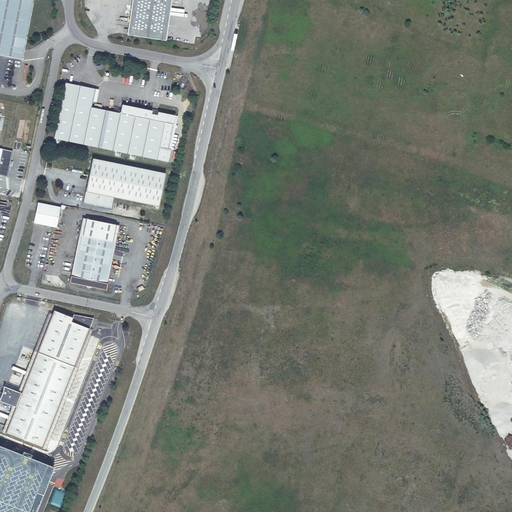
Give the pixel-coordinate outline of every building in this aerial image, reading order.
[(36,0),(0,0),(0,62),(24,67),(36,0)] [(128,0),(122,41),(126,41),(132,0),(128,0)] [(132,0),(126,41),(156,46),(164,0),(132,0)] [(164,0),(156,46),(160,47),(167,0),(164,0)] [(169,166),(172,153),(169,152),(175,120),(123,109),(122,117),(106,114),(93,112),(94,106),(96,94),(66,88),(55,144),(109,154),(169,166)] [(169,152),(172,153),(178,120),(175,120),(169,152)] [(0,181),(8,183),(10,174),(11,168),(13,158),(0,155),(0,181)] [(94,164),(85,208),(118,214),(120,203),(130,204),(160,210),(167,178),(112,167),(94,164)] [(40,208),(36,227),(59,232),(63,213),(40,208)] [(86,221),(74,278),(77,279),(88,222),(86,221)] [(77,279),(74,278),(72,284),(108,292),(110,286),(106,285),(118,228),(88,222),(77,279)] [(106,285),(110,286),(122,229),(118,228),(106,285)] [(54,318),(39,356),(23,397),(19,396),(5,390),(3,404),(14,409),(18,410),(7,437),(44,451),(76,371),(90,333),(94,322),(74,318),(73,322),(55,314),(54,318)] [(23,397),(39,356),(54,318),(50,317),(35,355),(19,396),(23,397)] [(90,333),(76,371),(44,451),(47,453),(79,372),(93,334),(90,333)] [(5,382),(4,386),(20,392),(22,388),(5,382)] [(4,435),(7,437),(18,410),(14,409),(4,435)]
